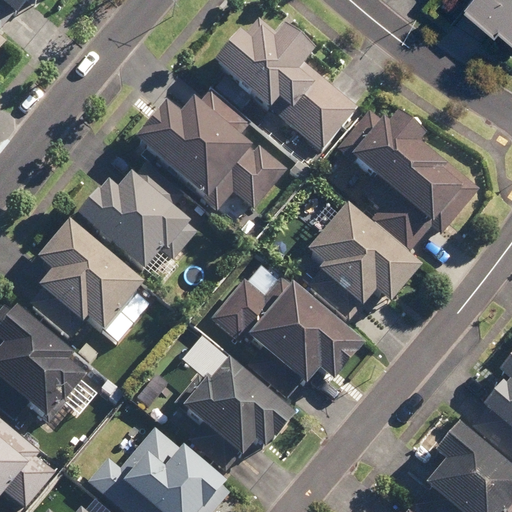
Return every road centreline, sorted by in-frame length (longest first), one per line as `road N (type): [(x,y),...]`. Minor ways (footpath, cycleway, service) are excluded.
road 1 (residential): [(511,240),(291,511)]
road 2 (residential): [(0,185),(151,0)]
road 3 (residential): [(351,0),(511,112)]
